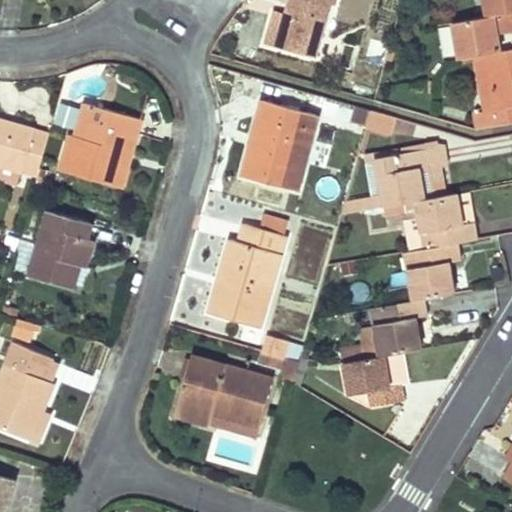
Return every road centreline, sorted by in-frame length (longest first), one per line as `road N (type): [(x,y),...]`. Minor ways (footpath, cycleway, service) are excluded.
road 1 (residential): [(196,51),(200,121),(103,456)]
road 2 (residential): [(511,316),(397,511)]
road 3 (residential): [(103,456),(273,511)]
